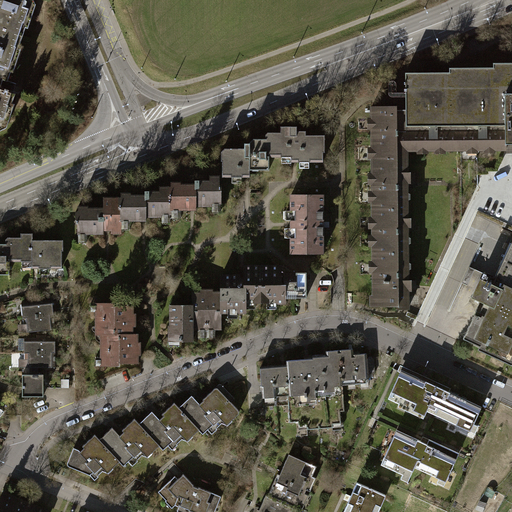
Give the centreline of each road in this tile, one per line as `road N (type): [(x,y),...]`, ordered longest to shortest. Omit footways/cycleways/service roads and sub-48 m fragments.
road 1 (residential): [(18,473),(30,445),(58,422),(306,324),(363,327),(511,394)]
road 2 (secondary): [(242,99),(478,8)]
road 3 (unclassified): [(242,99),(157,96),(114,51)]
